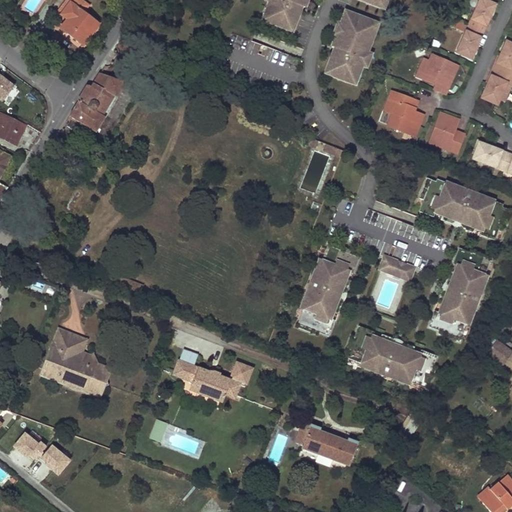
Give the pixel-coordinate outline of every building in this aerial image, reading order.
[(67,0),(59,11),(62,14),(73,0),(67,0)] [(68,18),(61,28),(83,46),(100,25),(83,12),(89,5),(82,0),(73,0),(62,14),(68,18)] [(265,22),(292,32),(298,17),(286,13),(287,10),(284,9),(287,0),(290,0),(290,2),(302,7),(305,8),(307,0),(270,0),(267,9),(270,11),(265,22)] [(287,10),(286,13),(298,17),(302,7),(290,2),(290,0),(287,0),(284,9),(287,10)] [(494,5),(482,0),(481,0),(458,52),(471,58),(494,5)] [(331,59),(325,73),(352,83),(356,72),(359,73),(373,38),(369,37),(373,24),(374,23),(345,12),(340,27),(342,28),(340,35),(337,34),(332,47),(335,48),(347,53),(354,34),(357,35),(347,62),(343,60),(342,63),(331,59)] [(457,22),(453,34),(462,37),(466,26),(457,22)] [(331,59),(342,63),(343,60),(347,62),(357,35),(354,34),(347,53),(335,48),(331,59)] [(121,40),(116,48),(130,53),(135,45),(121,40)] [(511,44),(507,43),(500,57),(498,63),(509,68),(503,82),(492,77),(489,83),(483,98),(497,104),(499,99),(506,84),(511,86),(511,44)] [(445,94),(458,66),(433,55),(430,61),(429,60),(423,72),(425,73),(423,79),(436,85),(440,86),(438,91),(445,94)] [(492,77),(503,82),(509,68),(498,63),(500,57),(498,56),(487,82),(489,83),(492,77)] [(416,76),(423,79),(425,73),(423,72),(429,60),(424,58),(416,76)] [(96,133),(126,83),(100,74),(92,87),(88,86),(69,117),(96,133)] [(0,77),(0,103),(8,109),(20,92),(0,77)] [(506,84),(499,99),(504,101),(511,86),(506,84)] [(384,110),(389,112),(393,100),(397,101),(400,94),(391,91),(384,110)] [(388,126),(414,136),(422,115),(413,111),(417,101),(400,94),(397,101),(393,100),(389,112),(393,113),(388,126)] [(0,114),(0,137),(16,145),(25,127),(0,114)] [(459,121),(440,114),(429,142),(457,152),(463,137),(454,133),(459,121)] [(317,141),(309,138),(306,145),(315,148),(317,141)] [(478,140),(473,154),(475,155),(479,144),(498,151),(499,148),(478,140)] [(334,148),(317,141),(315,148),(331,154),(334,148)] [(474,158),(511,172),(511,155),(498,151),(479,144),(475,155),(474,158)] [(342,151),(334,148),(331,154),(340,158),(342,151)] [(0,199),(7,188),(0,183),(0,177),(11,157),(4,154),(0,151),(0,199)] [(444,185),(426,178),(418,199),(421,200),(417,211),(432,217),(434,212),(442,215),(440,220),(451,224),(454,223),(455,220),(461,223),(460,225),(461,228),(472,232),(474,227),(481,230),(480,235),(495,241),(499,230),(502,232),(510,211),(492,204),(493,201),(478,196),(477,199),(459,191),(460,188),(445,183),(444,185)] [(0,248),(4,250),(20,224),(7,218),(0,230),(0,248)] [(350,250),(329,242),(327,248),(322,261),(319,260),(314,274),(317,275),(309,294),(306,293),(301,308),(303,309),(298,322),(296,327),(317,335),(318,332),(329,336),(335,320),(330,319),(333,311),(338,313),(342,302),(340,299),(338,298),(341,292),(343,293),(346,292),(350,281),(345,279),(348,271),(353,273),(359,258),(348,253),(350,250)] [(469,253),(459,249),(453,264),(457,266),(454,274),(450,272),(446,283),(447,286),(449,286),(447,292),(445,292),(442,293),(438,304),(442,305),(439,313),(435,311),(428,327),(439,331),(438,334),(459,342),(461,337),(466,324),(468,325),(474,310),(471,309),(478,290),(481,291),(487,277),(484,276),(489,263),(491,258),(470,250),(469,253)] [(415,268),(384,256),(383,260),(397,266),(394,275),(400,277),(403,268),(413,272),(415,268)] [(397,266),(383,260),(379,270),(394,275),(397,266)] [(413,272),(403,268),(400,277),(409,281),(413,272)] [(105,271),(100,283),(138,298),(143,286),(105,271)] [(374,333),(358,327),(354,337),(351,336),(343,357),(348,359),(361,364),(360,366),(375,372),(376,369),(395,376),(394,379),(409,385),(410,382),(423,387),(428,389),(436,368),(433,367),(437,357),(421,351),(419,355),(412,352),(413,348),(403,344),(400,345),(399,347),(393,345),(394,343),(392,340),(382,336),(380,340),(372,337),(374,333)] [(78,337),(58,329),(43,369),(59,376),(62,381),(69,378),(74,388),(84,384),(88,392),(93,389),(102,392),(103,388),(108,385),(106,380),(110,369),(100,365),(98,366),(93,355),(78,361),(74,354),(71,353),(78,337)] [(87,340),(78,337),(71,353),(74,354),(78,361),(93,355),(83,351),(87,340)] [(511,352),(497,341),(487,354),(502,365),(511,352)] [(179,360),(191,365),(187,376),(182,378),(193,383),(194,380),(193,379),(191,373),(193,367),(194,366),(197,356),(183,350),(179,360)] [(191,365),(179,360),(173,375),(182,378),(187,376),(191,365)] [(208,372),(199,369),(193,367),(191,373),(193,379),(194,380),(193,383),(191,390),(221,402),(225,392),(235,395),(240,385),(245,387),(252,369),(237,363),(230,381),(220,377),(221,374),(214,372),(213,374),(208,372)] [(59,376),(43,369),(40,375),(99,398),(102,392),(93,389),(88,392),(84,384),(74,388),(69,378),(62,381),(59,376)] [(4,410),(0,414),(0,416),(6,421),(0,427),(0,431),(9,439),(23,418),(10,413),(4,410)] [(423,418),(414,412),(398,436),(407,442),(423,418)] [(157,421),(150,438),(154,439),(156,434),(162,437),(166,425),(157,421)] [(301,449),(349,467),(358,442),(348,439),(347,441),(319,431),(320,428),(311,425),(310,425),(304,423),(296,443),(303,446),(301,449)] [(12,450),(33,466),(45,449),(24,434),(12,450)] [(58,479),(71,464),(52,447),(38,462),(58,479)] [(493,493),(482,502),(490,511),(502,511),(507,509),(505,506),(511,500),(511,481),(507,475),(490,490),(493,493)] [(490,490),(488,487),(477,497),(482,502),(493,493),(490,490)]
